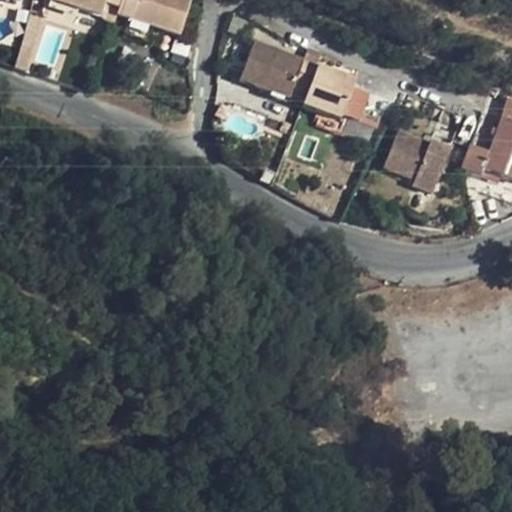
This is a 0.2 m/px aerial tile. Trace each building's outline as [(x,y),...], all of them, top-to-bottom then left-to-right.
[(104,4),(118,9),(120,0),(51,0),(51,1),(100,17),(104,4)] [(115,16),(130,21),(149,28),(178,38),(191,0),(120,0),(118,9),(115,16)] [(149,28),(130,21),(126,34),(145,40),(149,28)] [(239,81),(302,106),(317,66),(304,60),(254,42),(239,81)] [(317,66),(322,53),(308,47),(304,60),(317,66)] [(355,81),(317,66),(302,106),(302,108),(339,122),(342,115),(352,88),(355,81)] [(358,122),(368,94),(352,88),(342,115),(358,122)] [(511,98),(510,97),(502,118),(511,121),(511,98)] [(511,121),(502,118),(489,152),(470,146),(460,171),(481,178),(484,171),(511,181),(511,121)] [(398,133),(383,170),(414,181),(411,188),(431,196),(450,150),(431,142),(429,145),(398,133)]
